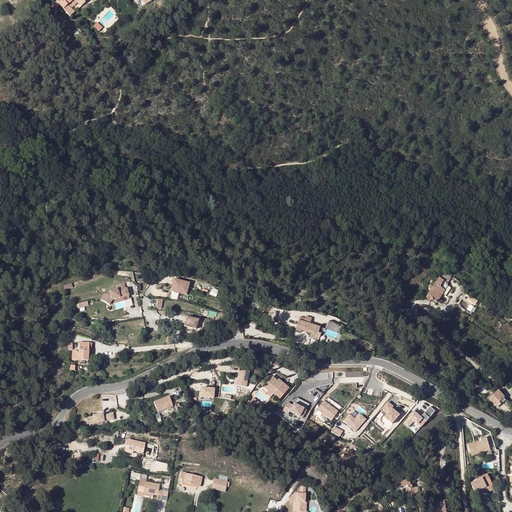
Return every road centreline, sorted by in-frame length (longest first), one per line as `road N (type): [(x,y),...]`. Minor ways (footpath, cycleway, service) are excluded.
road 1 (track): [(511,204),(376,149),(346,144),(302,163),(237,166),(113,124)]
road 2 (residential): [(456,412),(420,432),(354,491),(340,494),(301,473),(275,511)]
road 3 (tertiary): [(377,361),(318,359),(242,342),(201,349)]
road 4 (tertiary): [(140,378),(82,390),(52,428),(0,443)]
road 5 (residential): [(140,378),(150,384),(234,359),(270,366)]
